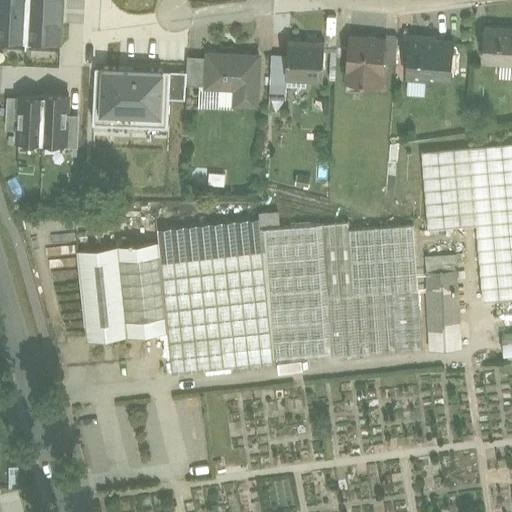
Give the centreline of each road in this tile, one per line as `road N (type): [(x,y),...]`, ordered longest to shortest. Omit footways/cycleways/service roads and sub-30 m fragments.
road 1 (tertiary): [(66,511),(0,250)]
road 2 (residential): [(264,0),(196,15),(99,8)]
